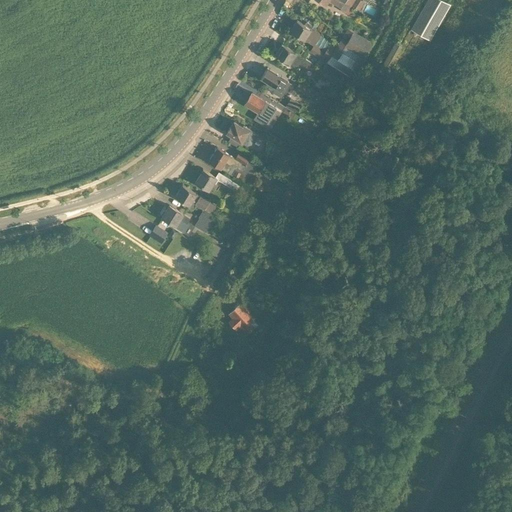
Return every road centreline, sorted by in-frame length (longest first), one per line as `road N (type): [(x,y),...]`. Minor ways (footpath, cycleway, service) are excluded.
road 1 (secondary): [(92,201),(129,187),(173,152),(275,0)]
road 2 (track): [(105,219),(208,289),(264,315)]
